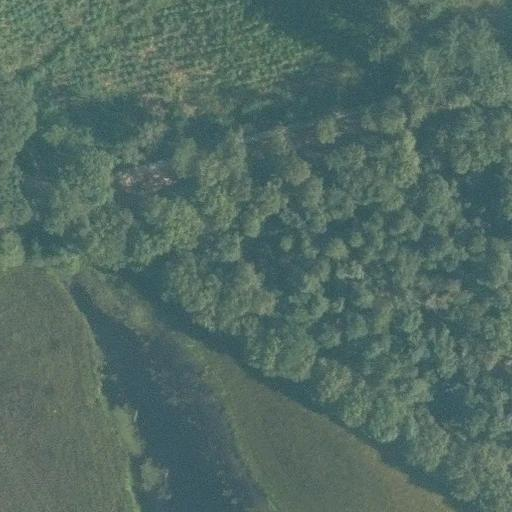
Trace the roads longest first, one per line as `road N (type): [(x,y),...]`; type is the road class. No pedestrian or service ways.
road 1 (track): [(511,474),(75,187)]
road 2 (track): [(37,207),(511,78)]
